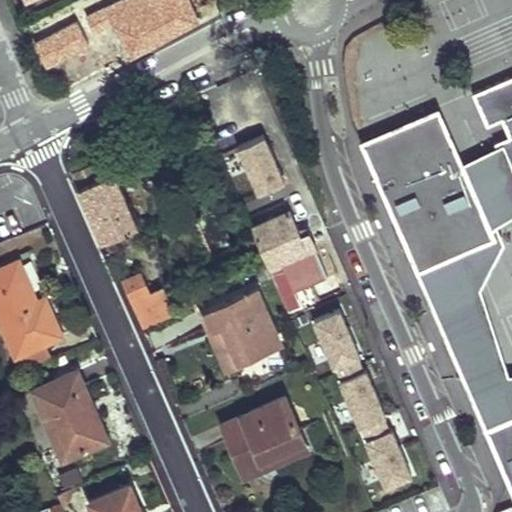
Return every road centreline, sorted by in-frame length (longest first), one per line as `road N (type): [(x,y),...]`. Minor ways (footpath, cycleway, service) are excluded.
road 1 (residential): [(469,511),(468,480),(336,181),(310,5)]
road 2 (residential): [(197,511),(31,128)]
road 3 (residential): [(31,128),(240,19),(310,5)]
